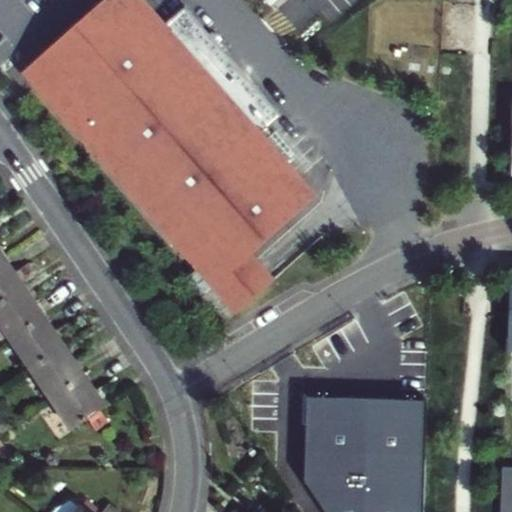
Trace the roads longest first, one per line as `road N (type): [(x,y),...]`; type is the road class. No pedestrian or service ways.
road 1 (residential): [(511,229),(396,266),(171,394)]
road 2 (residential): [(0,134),(171,394)]
road 3 (residential): [(171,394),(184,438),(183,511)]
